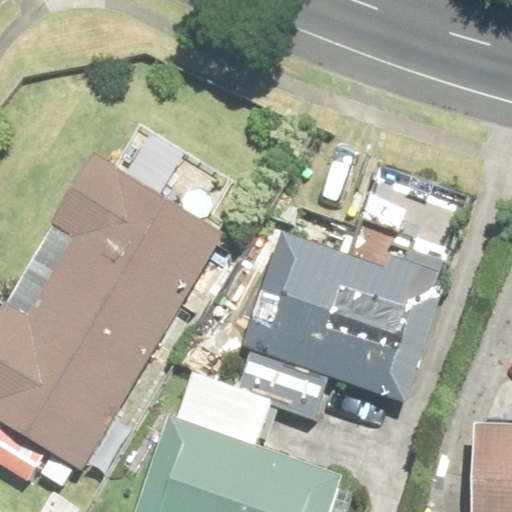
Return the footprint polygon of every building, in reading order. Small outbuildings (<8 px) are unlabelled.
[(0,420),(90,473),(227,233),(94,157),(0,321),(0,420)] [(469,199),(419,184),(407,224),(457,239),(469,199)] [(257,351),(242,393),(317,419),(332,377),(410,405),(449,293),(290,237),(251,349),(257,351)] [(256,447),(270,409),(197,382),(183,421),(174,418),(140,511),(342,511),(353,482),(256,447)] [(511,511),(511,430),(484,429),(479,511),(511,511)]
